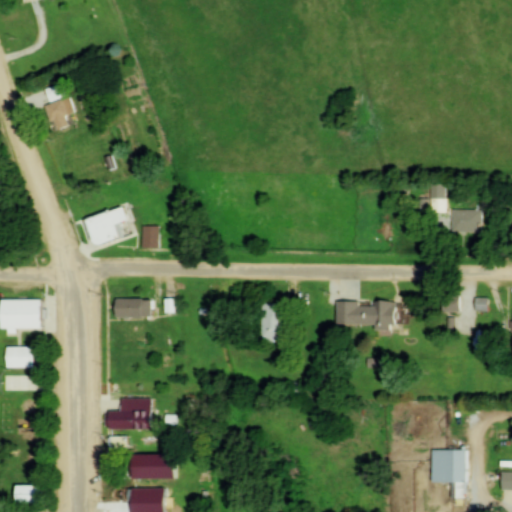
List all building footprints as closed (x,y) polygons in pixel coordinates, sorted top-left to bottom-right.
[(90,223),(126,209),(137,235),(105,248),(102,246),(99,244),(90,223)] [(482,233),(482,210),(452,210),(452,233),(482,233)] [(149,250),(149,227),(165,228),(165,250),(149,250)] [(460,308),(456,296),(442,300),(446,313),(460,308)] [(122,300),(149,300),(149,302),(157,302),(157,318),(149,318),(149,320),(122,320),(122,300)] [(9,302),(50,302),(50,333),(8,332),(9,302)] [(361,326),(374,326),(374,331),(394,331),(394,303),(361,303),(361,326)] [(262,343),(287,343),(287,304),(262,304),(262,343)] [(13,348),(41,348),(40,370),(13,369),(13,348)] [(115,432),(115,412),(127,413),(127,400),(158,400),(158,432),(115,432)] [(116,438),(134,438),(134,450),(116,450),(116,438)] [(435,479),(434,446),(469,445),(470,477),(435,479)] [(502,491),(511,490),(511,472),(502,473),(502,491)] [(114,506),(115,487),(158,488),(158,507),(114,506)] [(22,506),(22,488),(50,488),(50,506),(22,506)]
